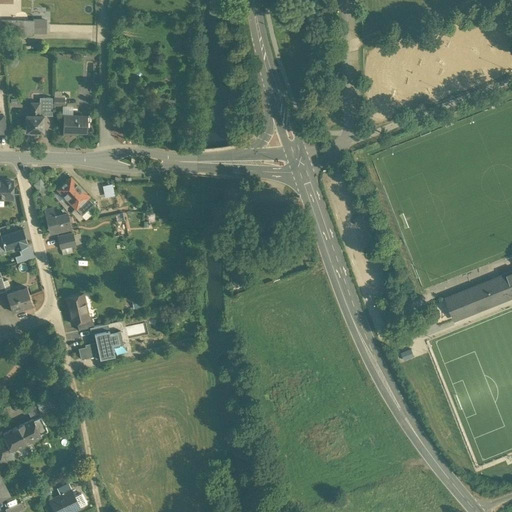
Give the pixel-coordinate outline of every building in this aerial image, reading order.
[(1,19),(1,32),(34,33),(34,20),(1,19)] [(34,20),(34,33),(46,33),(46,20),(34,20)] [(52,97),(40,97),(40,102),(40,115),(44,115),(52,116),(52,97)] [(40,102),(31,102),(31,115),(27,115),(26,131),(30,131),(30,133),(36,133),(42,133),(42,131),(43,131),(44,115),(40,115),(40,102)] [(88,116),(64,115),(63,133),(72,133),(72,131),(87,132),(88,116)] [(95,202),(70,177),(57,189),(76,208),(82,215),(95,202)] [(4,180),(2,179),(0,179),(0,198),(12,198),(12,181),(4,180)] [(40,179),(34,184),(39,190),(41,189),(43,191),(47,188),(40,179)] [(115,195),(97,199),(99,211),(118,207),(115,195)] [(55,216),(53,208),(44,210),(50,233),(71,228),(68,214),(55,216)] [(82,215),(76,208),(71,212),(80,221),(84,217),(82,215)] [(23,228),(1,236),(1,237),(0,237),(0,246),(4,245),(5,250),(14,247),(15,250),(27,246),(26,243),(28,243),(23,228)] [(73,233),(58,237),(61,248),(75,244),(73,233)] [(258,257),(243,263),(245,270),(260,264),(258,257)] [(511,270),(497,276),(505,298),(511,294),(511,270)] [(498,286),(449,305),(454,318),(503,299),(498,286)] [(27,287),(7,293),(13,311),(23,308),(22,307),(32,304),(27,287)] [(83,293),(66,297),(72,323),(76,322),(89,319),(83,293)] [(132,298),(135,310),(144,308),(141,296),(132,298)] [(89,319),(76,322),(77,330),(81,329),(90,327),(93,326),(92,318),(89,319)] [(93,326),(90,327),(91,334),(103,331),(101,324),(93,326)] [(103,333),(95,335),(97,344),(79,348),(81,358),(95,355),(95,357),(114,353),(112,346),(123,344),(120,330),(109,332),(103,333)] [(404,360),(415,355),(411,346),(400,351),(404,360)] [(49,397),(26,408),(32,419),(40,415),(54,408),(49,397)] [(32,419),(2,433),(8,444),(11,451),(41,436),(40,434),(47,431),(40,415),(32,419)] [(0,499),(8,495),(0,479),(0,466),(7,463),(3,455),(11,451),(8,444),(0,447),(0,499)] [(71,491),(51,501),(56,511),(69,511),(79,507),(86,503),(81,494),(74,497),(71,491)]
